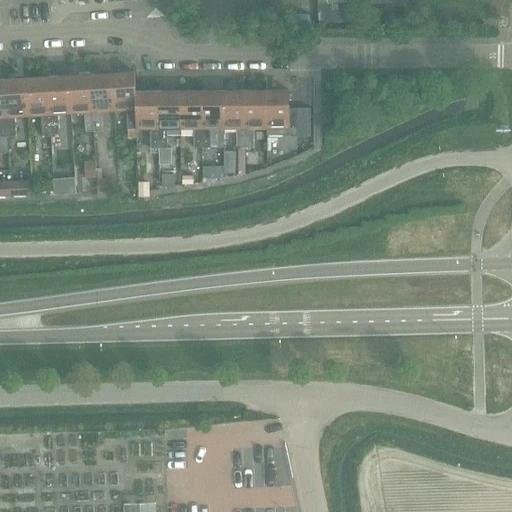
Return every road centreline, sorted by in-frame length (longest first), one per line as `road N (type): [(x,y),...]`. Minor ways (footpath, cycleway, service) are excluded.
road 1 (unclassified): [(511,158),(416,168),(246,235),(0,251)]
road 2 (residential): [(511,54),(192,57),(130,33),(0,38)]
road 3 (primary): [(511,262),(281,274),(0,310)]
road 4 (primary): [(0,337),(511,325)]
road 5 (unclassified): [(0,397),(294,395)]
road 6 (tertiary): [(511,433),(380,399),(294,395)]
